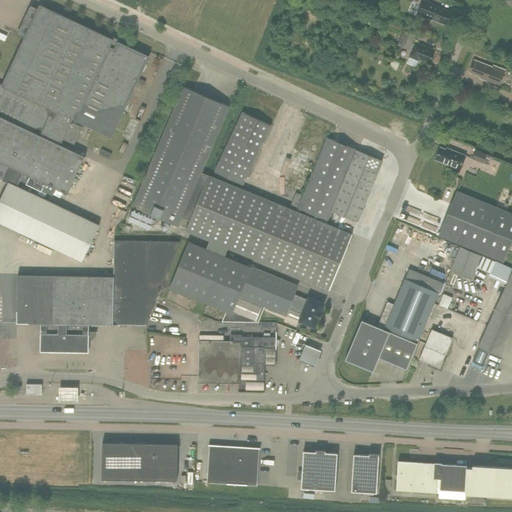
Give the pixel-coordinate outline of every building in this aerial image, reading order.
[(261,0),(237,0),(233,9),(253,18),(261,0)] [(445,24),(450,11),(430,3),(431,2),(425,0),(421,0),(416,14),(433,20),(433,19),(445,24)] [(0,176),(3,177),(8,167),(8,166),(22,173),(25,174),(29,176),(26,183),(41,190),(44,183),(66,193),(82,160),(83,156),(82,155),(64,147),(61,145),(63,140),(68,142),(73,145),(82,127),(76,125),(71,123),(73,119),(92,128),(111,137),(115,130),(116,127),(123,113),(149,57),(116,41),(118,39),(111,36),(109,38),(63,16),(61,15),(57,13),(42,6),(40,5),(38,9),(24,39),(6,76),(4,81),(2,85),(0,83),(0,176)] [(362,22),(381,29),(383,23),(364,16),(362,22)] [(418,60),(419,58),(430,63),(435,50),(415,42),(414,44),(411,43),(415,34),(404,30),(398,45),(412,51),(409,57),(418,60)] [(469,72),(480,76),(479,78),(487,81),(486,83),(498,88),(505,69),(493,65),(492,67),(474,60),(469,72)] [(230,106),(184,86),(132,206),(178,226),(230,106)] [(237,123),(214,171),(243,184),(267,134),(271,125),(254,117),(245,113),(242,111),(237,123)] [(357,221),(382,160),(356,150),(356,149),(327,137),(298,208),(328,220),(331,211),(357,221)] [(119,152),(123,154),(128,145),(123,142),(119,152)] [(434,159),(449,165),(448,168),(459,172),(466,156),(446,147),(446,149),(439,146),(434,159)] [(99,155),(109,159),(111,154),(101,149),(99,155)] [(491,156),(475,150),(472,159),(487,165),(491,156)] [(8,183),(0,198),(0,222),(81,261),(98,224),(16,185),(22,173),(8,166),(8,167),(3,177),(2,180),(8,183)] [(202,172),(182,217),(189,220),(185,231),(210,241),(207,248),(224,256),(227,248),(311,282),(312,279),(329,239),(334,226),(202,172)] [(511,240),(511,213),(457,191),(438,235),(503,262),(511,240)] [(296,209),(302,195),(296,192),(290,207),(296,209)] [(129,213),(151,222),(153,218),(131,208),(129,213)] [(335,229),(331,240),(347,247),(349,241),(351,235),(335,229)] [(88,352),(88,339),(91,339),(93,336),(96,334),(96,332),(97,332),(97,330),(88,330),(88,324),(117,324),(129,325),(146,325),(146,324),(180,241),(114,240),(113,276),(18,275),(17,323),(36,323),(41,323),(41,324),(41,328),(41,338),(41,351),(88,352)] [(207,248),(197,244),(189,241),(170,288),(227,310),(222,321),(258,321),(264,306),(238,296),(251,267),(224,256),(207,248)] [(450,270),(471,279),(482,255),(460,246),(450,270)] [(479,267),(490,272),(491,272),(496,262),(496,261),(495,261),(488,258),(484,256),(483,256),(479,267)] [(251,267),(238,296),(264,306),(286,315),(288,310),(302,315),(299,320),(314,326),(318,318),(320,319),(322,313),(320,312),(324,303),(309,297),(308,299),(294,293),(278,287),(281,279),(251,267)] [(409,268),(405,278),(439,293),(440,293),(444,283),(409,268)] [(511,271),(478,347),(500,357),(511,329),(511,271)] [(415,343),(416,340),(418,341),(439,293),(405,278),(405,279),(394,304),(388,302),(378,326),(377,327),(370,323),(362,320),(345,359),(373,371),(379,357),(406,369),(417,343),(415,343)] [(453,297),(443,293),(439,304),(448,308),(453,297)] [(419,359),(440,368),(452,338),(432,329),(419,359)] [(239,391),(264,391),(264,365),(267,365),(276,365),(276,362),(276,341),(276,337),(241,337),(241,335),(230,334),(230,341),(199,341),(198,382),(234,382),(239,382),(239,391)] [(308,344),(301,360),(317,367),(324,351),(308,344)] [(26,393),(41,393),(41,391),(41,384),(28,383),(26,383),(26,388),(26,391),(26,393)] [(59,387),(59,402),(78,402),(78,387),(59,387)] [(177,480),(177,458),(177,456),(177,444),(153,443),(145,443),(145,444),(135,444),(135,443),(129,443),(126,443),(117,443),(117,442),(106,442),(103,442),(102,442),(102,468),(102,469),(102,476),(101,476),(101,479),(177,480)] [(259,448),(260,448),(260,447),(239,446),(209,444),(208,445),(209,445),(207,482),(227,483),(227,484),(247,485),(257,485),(259,448)] [(298,479),(301,479),(301,488),(335,490),(337,453),(326,452),(326,450),(322,450),(320,450),(315,449),(315,451),(303,451),(302,470),(298,470),(298,474),(298,479)] [(354,454),(353,454),(351,491),(361,492),(377,493),(379,453),(373,453),(369,453),(369,455),(354,454)] [(397,479),(396,490),(410,491),(414,491),(439,493),(439,496),(445,497),(465,498),(466,494),(511,497),(511,467),(472,465),(472,468),(467,467),(467,465),(458,464),(409,461),(398,461),(397,476),(397,479)]
